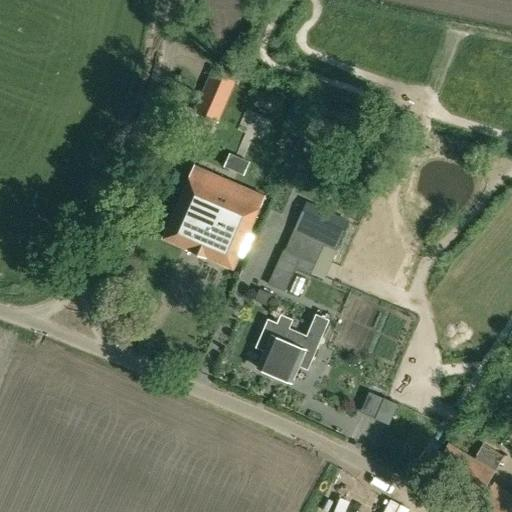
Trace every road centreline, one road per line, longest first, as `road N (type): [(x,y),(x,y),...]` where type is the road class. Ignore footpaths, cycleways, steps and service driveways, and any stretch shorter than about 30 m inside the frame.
road 1 (unclassified): [(443,511),(343,454),(111,353)]
road 2 (unclassified): [(80,282),(143,122),(174,0)]
